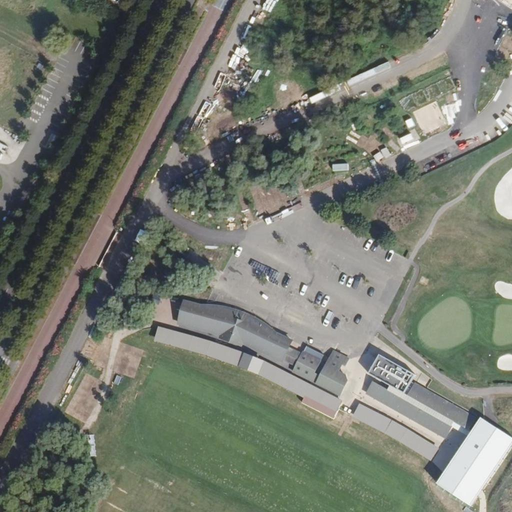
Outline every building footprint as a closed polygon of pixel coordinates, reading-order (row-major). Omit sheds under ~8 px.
[(179,299),(177,322),(222,330),(221,333),(241,340),(242,337),(282,359),(284,357),(289,348),(293,341),(271,333),(272,331),(261,327),(262,325),(216,308),(216,310),(204,304),(203,308),(179,299)] [(260,361),(160,331),(158,340),(258,370),(324,403),(326,399),(354,414),(435,454),(439,446),(358,406),(350,401),(359,383),(349,377),(340,396),(330,391),(328,396),(260,361)] [(308,343),(303,354),(294,373),(313,383),(314,379),(319,382),(317,385),(330,391),(340,396),(349,377),(338,372),(341,365),(345,367),(349,359),(334,352),(326,369),(320,366),(327,352),(308,343)] [(303,354),(289,348),(284,357),(298,364),(303,354)] [(409,373),(380,357),(370,376),(391,388),(389,392),(375,384),(368,395),(447,438),(453,427),(449,425),(452,421),(470,431),(476,420),(412,384),(405,381),(409,373)] [(416,376),(409,373),(405,381),(412,384),(416,376)] [(511,447),(511,437),(482,418),(438,483),(473,506),(511,447)]
